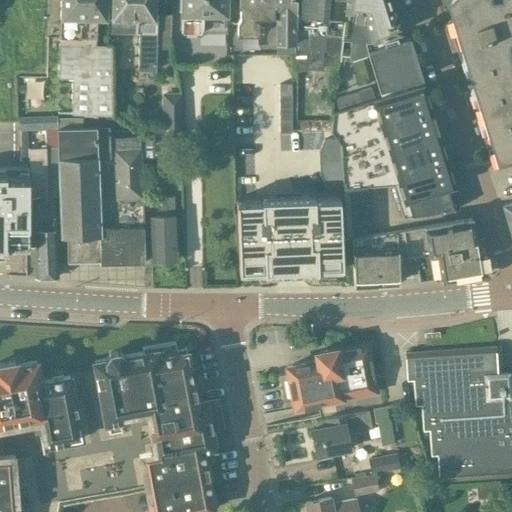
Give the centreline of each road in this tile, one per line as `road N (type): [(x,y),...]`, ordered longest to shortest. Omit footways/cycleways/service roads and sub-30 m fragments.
road 1 (tertiary): [(223,308),(392,306),(511,294)]
road 2 (residential): [(511,269),(423,0)]
road 3 (tertiary): [(0,295),(223,308)]
road 4 (residential): [(258,495),(223,308)]
